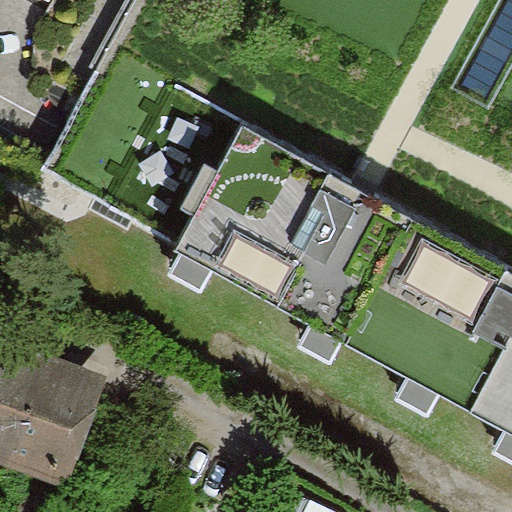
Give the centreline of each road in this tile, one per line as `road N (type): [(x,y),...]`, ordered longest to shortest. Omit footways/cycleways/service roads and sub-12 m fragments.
road 1 (unknown): [(352,141),(285,83),(264,47),(272,0)]
road 2 (unknown): [(511,217),(352,141)]
road 3 (unknown): [(352,141),(442,0)]
